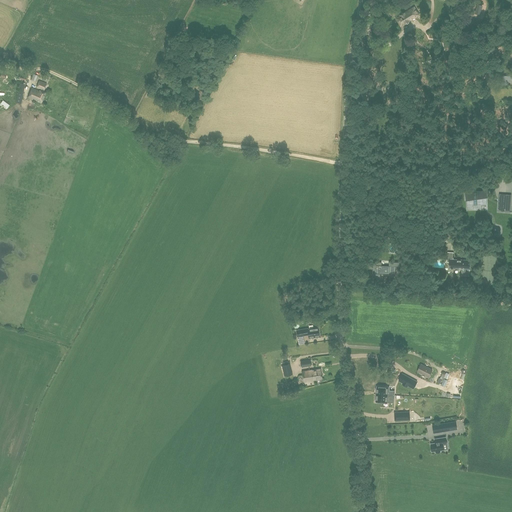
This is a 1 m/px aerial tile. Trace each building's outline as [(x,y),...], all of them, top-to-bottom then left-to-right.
[(401,26),(419,15),(414,7),(396,18),(401,26)] [(508,81),(511,81),(511,75),(502,75),(502,85),(508,85),(508,81)] [(47,83),(39,80),(36,87),(40,89),(40,88),(44,90),(47,83)] [(25,84),(20,83),(16,102),(21,103),(25,84)] [(46,92),(40,90),(40,91),(32,88),(28,98),(41,103),(46,92)] [(486,190),(467,191),(468,195),(468,209),(478,209),(481,209),(481,204),(486,204),(486,190)] [(470,277),(471,261),(454,260),(454,253),(448,253),(447,263),(451,263),(451,269),(462,269),(462,277),(470,277)] [(372,277),(376,277),(380,277),(380,273),(389,274),(389,275),(390,276),(391,277),(392,277),(394,276),(395,276),(395,275),(395,269),(389,269),(389,266),(381,266),(381,262),(371,262),(370,267),(372,267),(372,277)] [(310,337),(320,336),(319,327),(308,329),(308,328),(297,330),(298,336),(309,334),(310,337)] [(312,366),(311,359),(300,361),(301,367),(312,366)] [(417,371),(429,377),(433,370),(421,364),(417,371)] [(292,366),(288,366),(288,368),(283,368),(284,376),(288,375),(288,370),(292,370),(292,366)] [(304,381),(322,378),(321,369),(302,371),(304,381)] [(442,375),(440,378),(437,377),(434,382),(439,384),(441,380),(443,380),(446,373),(443,371),(442,372),(441,374),(442,375)] [(403,374),(399,381),(403,383),(402,384),(407,387),(407,386),(413,389),(417,382),(403,374)] [(394,395),(394,391),(389,391),(389,387),(377,386),(376,388),(375,389),(375,392),(376,392),(376,394),(394,395)] [(394,399),(394,395),(376,394),(376,401),(377,402),(377,403),(381,403),(381,402),(389,402),(389,398),(394,399)] [(395,420),(412,420),(412,412),(394,413),(395,420)] [(454,429),(453,422),(438,424),(440,432),(454,429)] [(431,444),(432,451),(436,451),(436,452),(440,452),(440,450),(444,449),(443,444),(446,444),(447,444),(446,437),(437,439),(435,439),(435,443),(431,444)]
